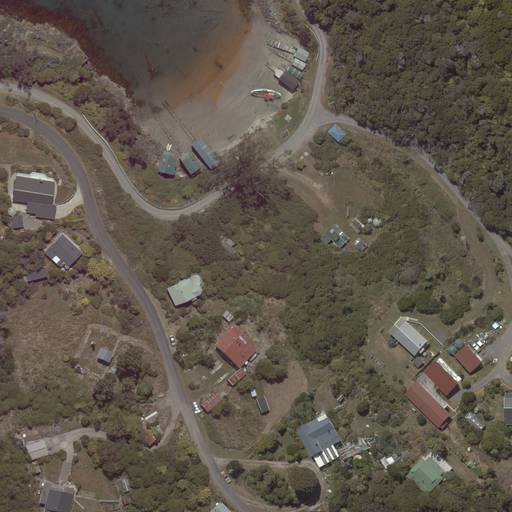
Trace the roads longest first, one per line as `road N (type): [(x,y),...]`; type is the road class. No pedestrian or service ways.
road 1 (residential): [(0,109),(50,133),(77,165),(97,228),(149,308),(205,458),(247,511)]
road 2 (residential): [(0,86),(75,116),(135,196),(167,213),(196,206),(271,163),(304,132),(312,112)]
road 3 (residential): [(312,112),(426,157),(511,255)]
